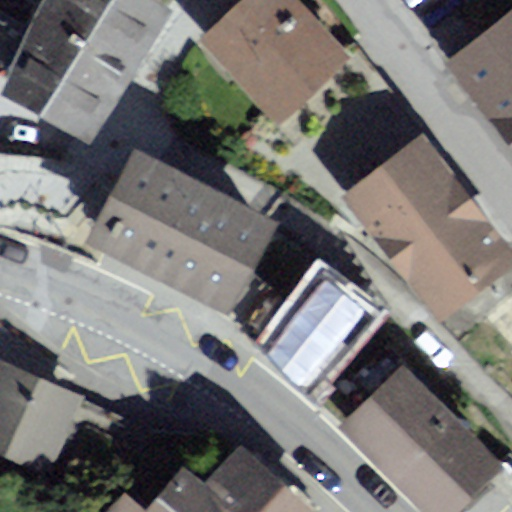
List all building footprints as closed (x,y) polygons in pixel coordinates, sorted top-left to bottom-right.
[(9,95),(88,131),(162,12),(144,0),(48,0),(37,18),(9,95)] [(290,0),(242,0),(196,43),(278,128),(347,59),(290,0)] [(402,0),(413,13),(428,0),(402,0)] [(511,14),(505,5),(431,63),(511,171),(511,14)] [(290,121),(343,188),(423,125),(388,82),(378,69),(370,58),(290,121)] [(511,237),(423,125),(343,188),(444,313),(511,258),(511,237)] [(276,214),(134,142),(109,192),(95,218),(87,235),(229,307),(276,214)] [(378,314),(321,265),(258,341),(312,398),(378,314)] [(82,398),(0,359),(0,452),(51,475),(69,430),(82,398)] [(404,367),(343,427),(427,511),(452,511),(501,464),(404,367)] [(148,430),(82,398),(69,430),(134,461),(148,430)] [(302,511),(228,444),(190,485),(170,468),(136,510),(115,496),(103,511),(302,511)]
